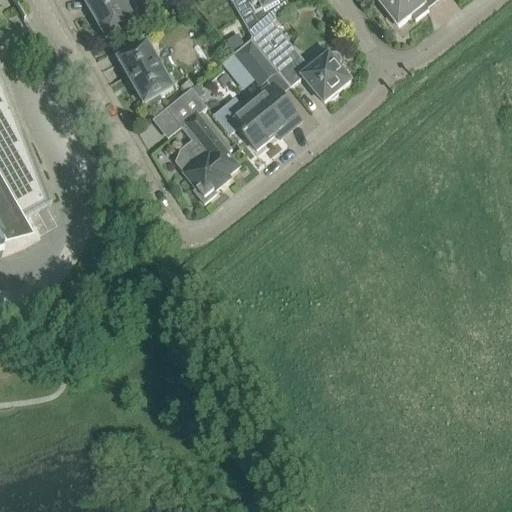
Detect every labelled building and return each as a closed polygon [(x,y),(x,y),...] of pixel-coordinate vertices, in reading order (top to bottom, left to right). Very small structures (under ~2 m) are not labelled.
[(83,0),(107,42),(136,25),(125,6),(135,0),(83,0)] [(245,0),(254,16),(243,23),(252,40),(291,10),(284,0),(245,0)] [(428,12),(442,0),(380,0),(378,2),(398,28),(411,18),(415,23),(429,13),(428,12)] [(252,43),(233,58),(259,91),(278,76),(268,64),(252,43)] [(160,99),(173,91),(147,46),(119,62),(129,79),(126,81),(132,92),(135,90),(145,107),(148,105),(149,108),(152,109),(160,104),(161,101),(160,99)] [(330,57),(329,58),(317,67),(313,62),(307,67),(290,46),(268,64),(278,76),(290,91),(304,80),(324,105),(350,84),(339,71),(341,70),(341,68),(342,67),(342,66),(343,64),(342,63),(342,61),(341,60),(341,59),(339,58),(338,57),(337,56),(336,56),(334,56),(333,56),(331,56),(330,57)] [(235,103),(214,119),(231,139),(239,132),(257,153),(286,129),(290,133),(301,124),(281,99),(271,87),(270,88),(259,97),(263,101),(256,107),(254,104),(248,104),(244,107),(243,113),(235,103)] [(166,112),(182,131),(187,127),(201,145),(189,155),(198,165),(185,176),(197,192),(194,194),(204,207),(217,197),(214,193),(229,181),(227,178),(238,169),(227,156),(232,152),(202,115),(207,111),(191,91),(166,112)] [(0,258),(1,258),(0,256),(0,235),(33,217),(51,207),(22,133),(21,134),(22,137),(17,139),(0,94),(0,258)]
